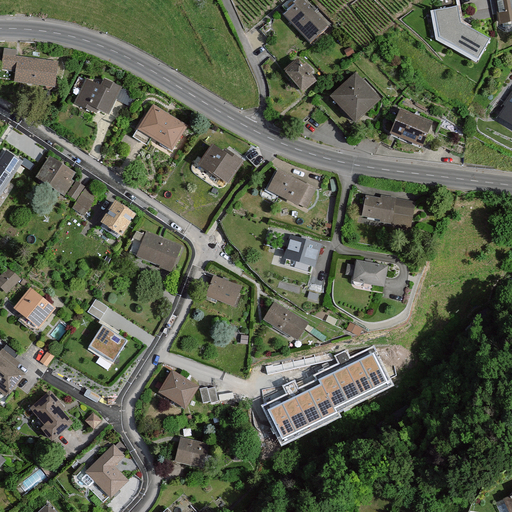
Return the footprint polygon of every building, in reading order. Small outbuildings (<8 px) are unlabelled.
[(302,0),(298,0),(282,14),(309,44),(327,28),(302,0)] [(511,0),(496,0),(501,25),(511,22),(511,0)] [(458,6),(433,10),(438,37),(478,60),(490,39),(461,22),(458,6)] [(55,86),(58,61),(15,56),(16,50),(4,49),(2,70),(16,71),(14,81),(55,86)] [(297,59),(283,71),(301,93),(315,82),(297,59)] [(355,72),(328,97),(341,111),(353,124),(380,99),(355,72)] [(95,116),(96,113),(107,118),(121,91),(102,82),(99,88),(85,81),(74,105),(95,116)] [(511,90),(504,102),(507,104),(499,114),(511,122),(511,90)] [(186,129),(152,108),(136,133),(170,154),(186,129)] [(344,132),(353,124),(341,111),(332,120),(344,132)] [(400,112),(391,135),(422,147),(431,124),(400,112)] [(371,130),(365,136),(372,142),(374,140),(379,144),(384,138),(379,133),(377,136),(371,130)] [(445,138),(441,146),(452,152),(457,143),(445,138)] [(211,147),(197,168),(227,187),(241,166),(211,147)] [(7,155),(0,164),(0,192),(19,163),(7,155)] [(47,159),(34,181),(74,204),(82,191),(70,184),(75,175),(47,159)] [(315,191),(278,172),(267,195),(304,213),(315,191)] [(85,190),(71,212),(84,220),(98,198),(85,190)] [(366,196),(361,219),(411,228),(415,205),(366,196)] [(115,204),(100,226),(117,238),(121,233),(124,235),(135,218),(115,204)] [(145,235),(135,260),(157,268),(156,270),(171,276),(182,250),(145,235)] [(320,248),(289,239),(282,262),(313,271),(320,248)] [(389,271),(356,265),(352,285),(385,291),(389,271)] [(7,271),(0,277),(0,292),(5,297),(19,283),(7,271)] [(241,290),(212,279),(204,300),(234,311),(241,290)] [(28,292),(12,312),(38,333),(55,314),(28,292)] [(311,326),(274,304),(263,323),(299,345),(311,326)] [(107,329),(92,350),(117,368),(133,347),(107,329)] [(5,396),(8,399),(24,379),(15,371),(18,367),(1,353),(0,353),(0,397),(3,400),(5,396)] [(382,395),(396,383),(392,378),(395,375),(384,363),(367,377),(382,395)] [(199,391),(171,374),(157,396),(185,413),(199,391)] [(309,395),(307,386),(310,385),(309,381),(283,386),(286,400),(309,395)] [(215,385),(201,388),(204,403),(219,399),(215,385)] [(40,433),(52,446),(73,427),(62,415),(66,412),(50,394),(29,413),(44,430),(40,433)] [(94,412),(86,420),(95,428),(103,420),(94,412)] [(208,448),(179,441),(173,467),(202,474),(208,448)] [(83,473),(110,503),(128,485),(114,469),(125,458),(113,446),(83,473)]
